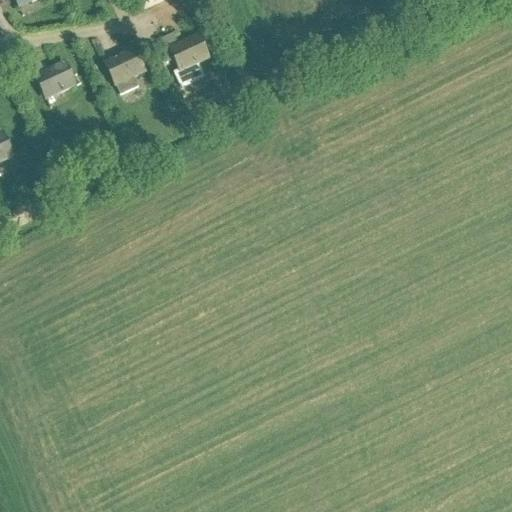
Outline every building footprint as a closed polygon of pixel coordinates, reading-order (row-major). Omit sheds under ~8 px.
[(13,0),(18,11),(42,0),(13,0)] [(196,38),(176,48),(172,38),(158,45),(161,53),(167,50),(179,75),(207,62),(196,38)] [(137,90),(133,81),(143,76),(137,63),(146,59),(140,44),(128,49),(129,53),(103,65),(119,99),(137,90)] [(63,65),(42,75),(38,66),(24,73),(28,81),(33,79),(45,103),(74,89),(63,65)] [(0,165),(12,160),(0,135),(0,165)]
